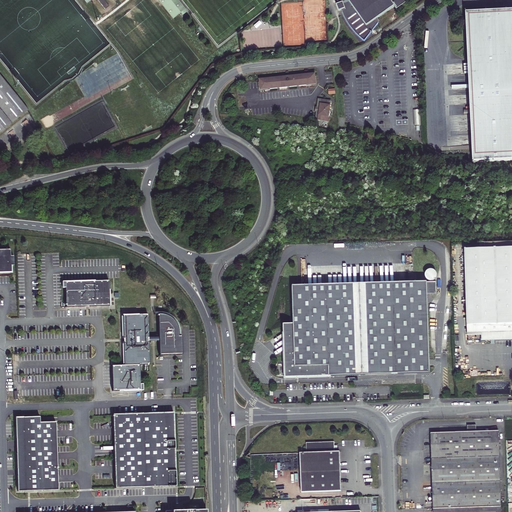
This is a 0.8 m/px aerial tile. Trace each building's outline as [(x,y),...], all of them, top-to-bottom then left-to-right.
[(97,0),(105,10),(109,7),(103,0),(97,0)] [(173,0),(159,0),(173,18),(180,12),(182,15),(184,14),(173,0)] [(173,0),(184,14),(187,11),(177,0),(173,0)] [(364,41),(379,23),(376,20),(394,7),(397,10),(410,0),(337,0),(339,4),(336,5),(337,6),(340,11),(341,10),(343,14),(344,16),(344,17),(345,19),(346,20),(347,22),(348,23),(349,25),(350,27),(351,28),(352,29),(353,30),(354,31),(355,33),(357,34),(358,36),(360,38),(363,40),(364,41)] [(511,10),(465,13),(473,162),(511,159),(511,10)] [(308,85),(316,84),(315,74),(307,75),(308,85)] [(0,132),(28,110),(0,75),(0,132)] [(299,86),(306,85),(305,75),(298,76),(299,86)] [(289,87),(297,86),(296,76),(288,77),(289,87)] [(280,88),(287,87),(286,77),(278,77),(280,88)] [(270,89),(277,88),(276,78),(269,78),(270,89)] [(260,90),(268,89),(267,79),(259,79),(260,90)] [(318,120),(328,122),(331,101),(318,99),(316,118),(318,118),(318,120)] [(511,241),(484,242),(484,250),(511,248),(511,241)] [(511,248),(484,250),(464,250),(467,334),(481,334),(481,340),(511,339),(511,248)] [(10,250),(0,249),(0,272),(11,272),(11,265),(14,265),(14,256),(10,256),(10,250)] [(425,280),(435,280),(436,269),(425,269),(425,280)] [(140,365),(149,365),(149,341),(159,341),(159,355),(182,355),(181,336),(178,336),(178,332),(178,329),(177,327),(176,324),(175,322),(173,320),(171,319),(170,317),(167,316),(165,315),(163,314),(160,314),(158,314),(159,337),(149,338),(148,314),(138,314),(137,289),(109,290),(109,280),(65,282),(65,307),(110,306),(110,315),(122,315),(124,365),(111,366),(112,391),(140,390),(140,365)] [(427,283),(292,287),(293,324),(283,324),(284,376),(430,372),(427,283)] [(173,413),(113,415),(115,489),(175,487),(173,413)] [(15,418),(18,491),(58,490),(56,422),(40,423),(40,417),(15,418)] [(433,509),(501,507),(499,431),(430,434),(433,509)] [(300,453),(301,493),(341,491),(340,452),(335,452),(334,442),(306,443),(307,453),(300,453)]
